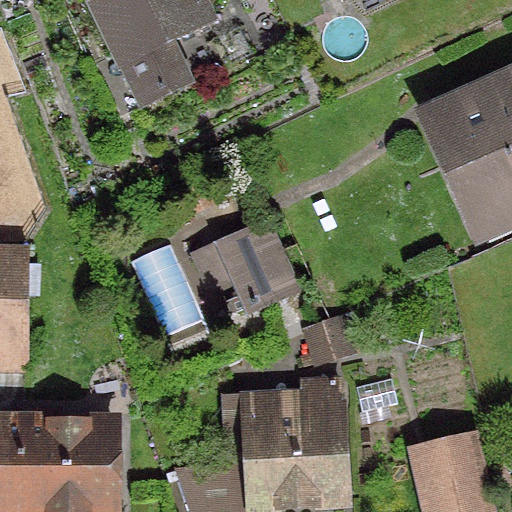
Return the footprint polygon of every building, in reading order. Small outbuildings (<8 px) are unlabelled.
[(89,0),(140,103),(181,83),(163,45),(204,25),(191,0),(89,0)] [(511,74),(498,81),(501,87),(425,120),(469,222),(511,202),(511,74)] [(291,291),(262,227),(216,247),(244,312),(291,291)] [(21,344),(22,264),(0,264),(0,344),(18,344),(21,344)] [(299,394),(244,397),(247,470),(249,509),(340,503),(334,382),(298,385),(299,394)] [(23,413),(20,413),(20,429),(0,428),(0,511),(110,511),(110,429),(54,429),(54,414),(23,413)] [(479,511),(464,446),(415,458),(427,511),(479,511)]
